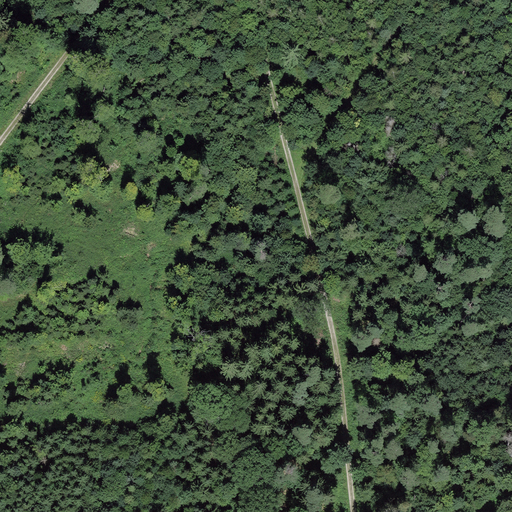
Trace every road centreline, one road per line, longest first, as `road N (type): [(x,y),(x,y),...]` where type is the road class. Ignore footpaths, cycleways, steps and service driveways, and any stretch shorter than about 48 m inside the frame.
road 1 (track): [(245,0),(322,270),(356,511)]
road 2 (track): [(417,0),(296,176)]
road 3 (track): [(0,139),(107,0)]
